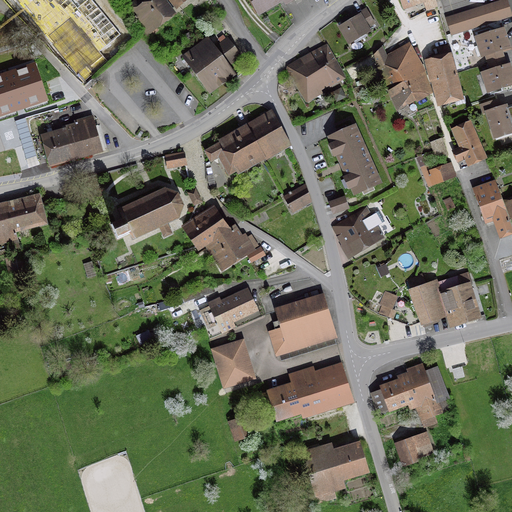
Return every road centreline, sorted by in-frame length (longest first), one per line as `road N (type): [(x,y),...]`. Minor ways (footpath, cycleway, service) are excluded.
road 1 (residential): [(258,81),(294,140),(327,230),(353,363)]
road 2 (residential): [(0,189),(190,134),(258,81)]
road 3 (residential): [(353,363),(511,323)]
road 4 (residential): [(353,363),(395,511)]
road 5 (residential): [(347,0),(258,81)]
